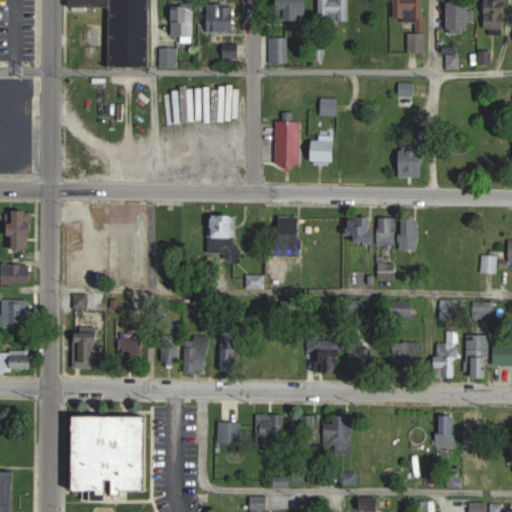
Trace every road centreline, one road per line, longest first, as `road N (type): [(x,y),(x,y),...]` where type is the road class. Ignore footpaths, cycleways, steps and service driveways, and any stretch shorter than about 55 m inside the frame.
road 1 (residential): [(511,394),(0,385)]
road 2 (residential): [(511,195),(0,189)]
road 3 (residential): [(50,511),(53,191)]
road 4 (residential): [(256,194),(253,0)]
road 5 (residential): [(53,191),(51,0)]
